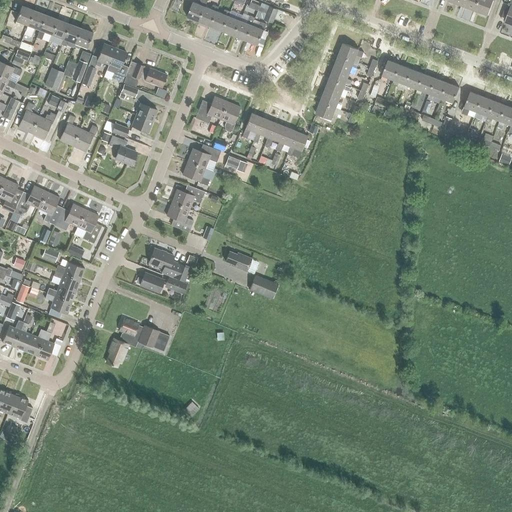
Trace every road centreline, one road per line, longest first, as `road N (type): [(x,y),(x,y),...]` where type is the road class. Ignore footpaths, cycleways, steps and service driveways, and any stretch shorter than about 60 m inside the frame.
road 1 (residential): [(511,76),(318,6)]
road 2 (residential): [(57,383),(143,208)]
road 3 (residential): [(143,208),(207,51)]
road 4 (residential): [(143,208),(0,141)]
road 5 (residential): [(207,51),(257,72),(318,6)]
road 6 (track): [(4,511),(57,383)]
